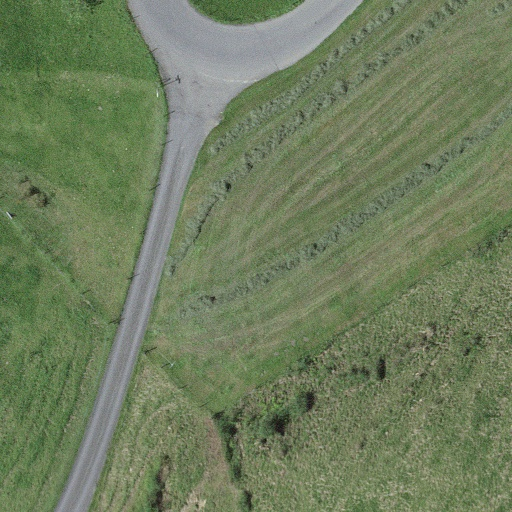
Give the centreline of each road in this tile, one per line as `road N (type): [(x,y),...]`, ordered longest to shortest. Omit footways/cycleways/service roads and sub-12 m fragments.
road 1 (track): [(82,511),(217,74)]
road 2 (unclassified): [(146,0),(217,74),(355,0)]
